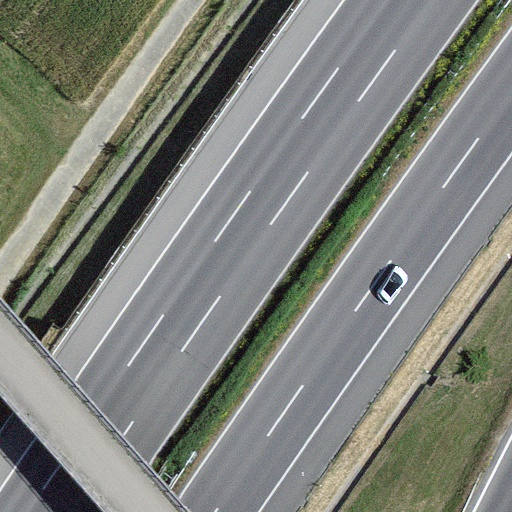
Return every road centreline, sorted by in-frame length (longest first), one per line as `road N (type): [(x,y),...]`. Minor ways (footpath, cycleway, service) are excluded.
road 1 (motorway): [(432,0),(72,511)]
road 2 (motorway): [(215,511),(511,93)]
road 3 (track): [(194,0),(0,277)]
